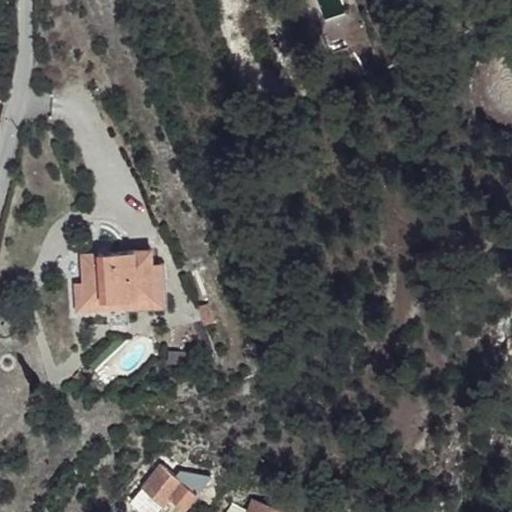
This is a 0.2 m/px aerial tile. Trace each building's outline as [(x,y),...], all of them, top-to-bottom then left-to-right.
[(75,264),(76,284),(146,281),(144,245),(143,230),(73,237),(75,264)] [(76,284),(75,264),(66,265),(67,294),(157,289),(154,244),(144,245),(146,281),(76,284)] [(423,251),(427,269),(444,264),(441,246),(423,251)] [(158,501),(164,496),(167,498),(180,510),(192,496),(159,466),(141,487),(158,501)] [(158,501),(141,487),(128,501),(139,511),(154,511),(167,498),(164,496),(158,501)] [(242,511),(274,511),(247,501),(242,511)]
